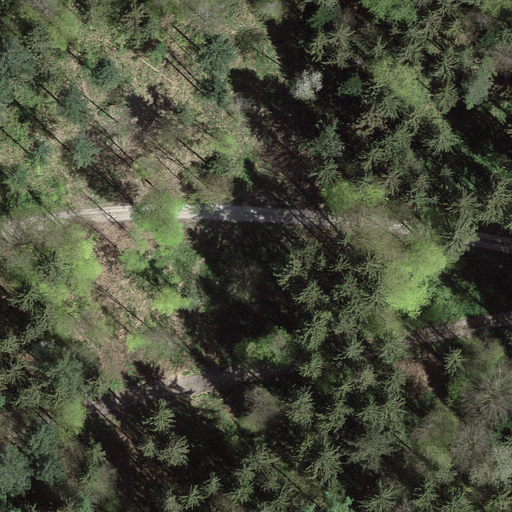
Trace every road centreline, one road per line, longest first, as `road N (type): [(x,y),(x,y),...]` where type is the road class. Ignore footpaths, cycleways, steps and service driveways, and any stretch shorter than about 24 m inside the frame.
road 1 (track): [(0,443),(62,414),(511,316)]
road 2 (track): [(511,245),(339,216),(234,209),(116,214),(0,232)]
